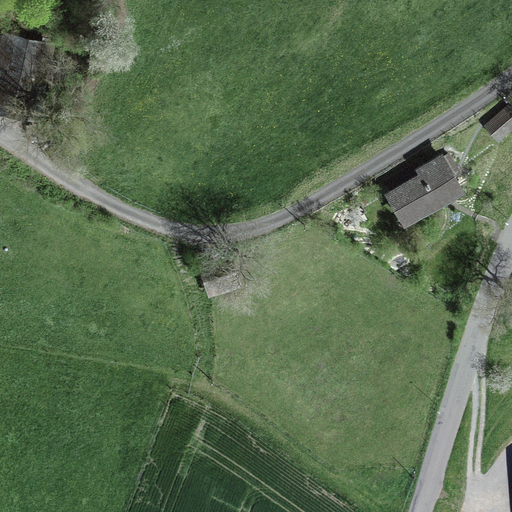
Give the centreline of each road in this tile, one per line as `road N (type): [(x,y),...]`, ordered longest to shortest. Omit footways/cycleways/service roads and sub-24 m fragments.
road 1 (track): [(511,77),(293,213),(213,234),(159,225),(100,199),(0,130)]
road 2 (track): [(366,511),(216,388),(0,355)]
road 3 (tertiary): [(511,247),(420,511)]
